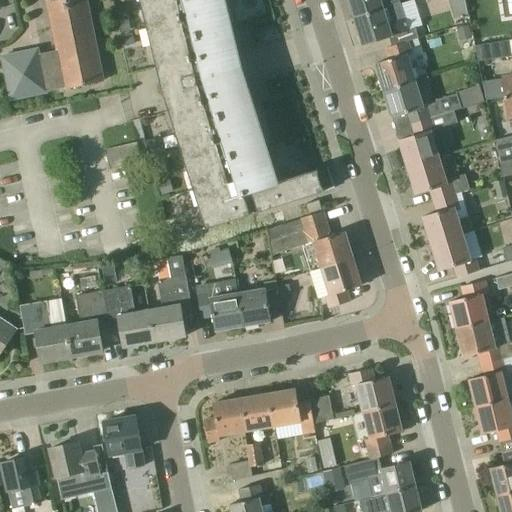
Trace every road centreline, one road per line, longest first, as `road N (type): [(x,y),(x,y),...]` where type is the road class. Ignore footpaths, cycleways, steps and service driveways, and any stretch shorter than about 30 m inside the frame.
road 1 (residential): [(407,322),(366,189),(362,143),(314,0)]
road 2 (residential): [(160,382),(407,322)]
road 3 (residential): [(463,511),(424,355),(407,322)]
road 4 (residential): [(0,413),(160,382)]
road 5 (residential): [(188,511),(160,382)]
